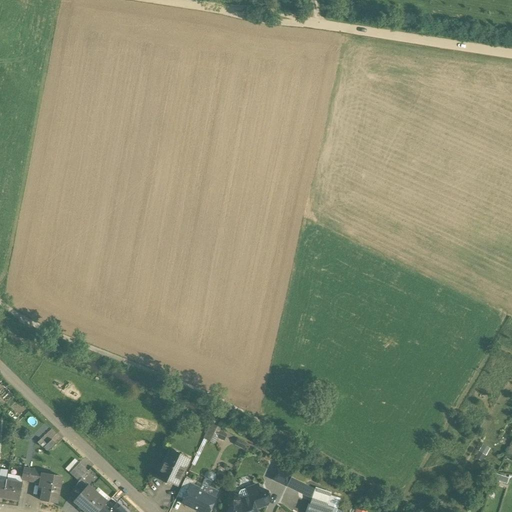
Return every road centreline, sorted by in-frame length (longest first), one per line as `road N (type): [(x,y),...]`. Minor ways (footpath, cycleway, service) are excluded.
road 1 (track): [(424,511),(215,399),(0,306)]
road 2 (residential): [(0,364),(154,511)]
